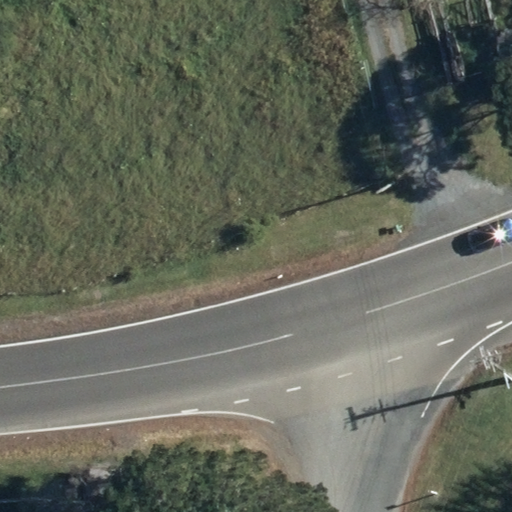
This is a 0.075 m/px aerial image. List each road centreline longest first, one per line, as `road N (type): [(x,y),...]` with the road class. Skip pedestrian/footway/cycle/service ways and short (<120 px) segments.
road 1 (tertiary): [(0,390),(132,372),(341,327)]
road 2 (unclassified): [(353,511),(358,467),(341,327)]
road 3 (tertiary): [(341,327),(511,264)]
